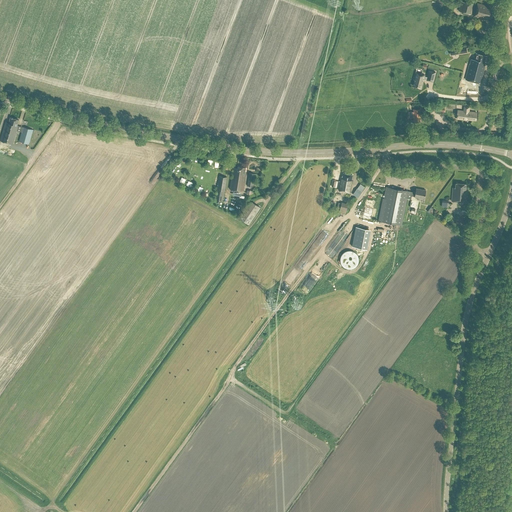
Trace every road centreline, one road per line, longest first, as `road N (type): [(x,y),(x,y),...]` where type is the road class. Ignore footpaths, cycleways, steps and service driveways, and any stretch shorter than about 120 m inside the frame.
road 1 (tertiary): [(511,153),(448,144),(268,152),(0,96)]
road 2 (track): [(305,270),(132,511)]
road 3 (tertiary): [(446,511),(464,324),(488,254)]
road 4 (unclassified): [(412,163),(479,172),(474,243),(488,254)]
road 5 (track): [(337,451),(228,376)]
